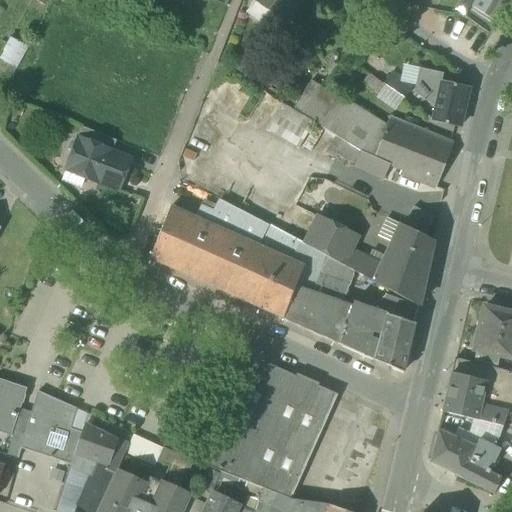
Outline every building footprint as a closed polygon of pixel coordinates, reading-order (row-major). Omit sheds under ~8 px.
[(254,0),(254,1),(283,22),(299,0),(254,0)] [(472,8),(497,23),(511,0),(470,0),(475,3),(472,8)] [(275,34),(283,22),(254,1),(246,13),(275,34)] [(0,55),(0,83),(6,86),(27,48),(10,39),(0,55)] [(408,85),(416,87),(419,69),(403,66),(400,80),(408,85)] [(443,75),(419,69),(416,87),(414,94),(434,108),(440,83),(441,83),(443,75)] [(384,85),(404,99),(407,93),(408,94),(412,88),(408,85),(400,80),(391,74),(382,86),(383,86),(384,85)] [(365,87),(376,96),(383,86),(382,86),(371,78),(365,87)] [(315,124),(323,130),(340,102),(310,83),(293,111),(315,124)] [(431,121),(460,128),(468,90),(441,83),(440,83),(434,108),(431,121)] [(394,112),(404,99),(384,85),(383,86),(376,96),(374,98),(394,112)] [(361,153),(374,159),(386,127),(341,99),(340,102),(323,130),(335,137),(358,152),(360,153),(361,153)] [(287,108),(287,107),(281,104),(265,130),(271,134),(287,108)] [(271,134),(298,150),(303,142),(315,124),(293,111),(287,107),(287,108),(271,134)] [(389,165),(401,169),(417,129),(389,118),(386,127),(374,159),(389,166),(389,165)] [(78,140),(103,149),(107,138),(82,128),(78,140)] [(453,144),(417,129),(401,169),(399,175),(435,189),(435,188),(453,144)] [(337,156),(354,167),(360,153),(361,153),(360,153),(358,152),(335,137),(325,153),(335,159),(337,156)] [(115,141),(107,138),(103,149),(111,152),(115,141)] [(97,183),(118,192),(130,160),(111,152),(103,149),(78,140),(77,142),(71,145),(68,151),(71,158),(67,166),(76,170),(79,176),(86,179),(92,176),(99,179),(97,183)] [(389,166),(374,159),(361,153),(360,153),(354,167),(383,180),(389,166)] [(66,171),(79,176),(76,170),(67,166),(66,171)] [(220,201),(214,213),(208,225),(258,247),(268,227),(220,201)] [(195,219),(208,225),(214,213),(200,207),(195,219)] [(280,319),(296,284),(303,268),(258,247),(208,225),(195,219),(170,208),(149,260),(280,319)] [(407,230),(425,239),(434,220),(416,211),(407,230)] [(304,246),(343,267),(351,250),(356,238),(317,218),(304,246)] [(376,237),(392,244),(400,226),(384,219),(376,237)] [(392,244),(382,266),(374,283),(373,284),(413,305),(417,307),(430,252),(432,243),(400,226),(392,244)] [(304,246),(268,227),(258,247),(303,268),(296,284),(328,295),(334,280),(335,280),(344,277),(348,269),(343,267),(304,246)] [(354,272),(374,283),(382,266),(351,250),(343,267),(348,269),(354,272)] [(345,301),(354,272),(348,269),(344,277),(335,280),(334,280),(328,295),(345,301)] [(280,319),(338,345),(353,303),(345,301),(328,295),(296,284),(280,319)] [(369,309),(414,324),(417,307),(413,305),(385,295),(369,309)] [(369,309),(353,303),(338,345),(402,373),(414,324),(369,309)] [(511,360),(511,314),(483,308),(473,351),(476,352),(504,358),(511,360)] [(473,364),(501,371),(504,358),(476,352),(473,364)] [(289,500),(290,500),(291,498),(289,498),(295,484),(297,485),(298,483),(296,483),(305,463),(307,463),(307,461),(306,461),(315,441),(316,441),(317,439),(316,439),(325,419),(326,419),(327,418),(325,417),(334,397),(336,398),(336,396),(337,396),(334,395),(317,388),(317,387),(315,386),(315,387),(311,389),(298,384),(297,379),(297,378),(296,377),(295,378),(277,370),(277,369),(276,369),(275,369),(259,362),(259,361),(256,360),(255,362),(257,363),(248,382),(247,381),(246,383),(247,384),(238,404),(237,403),(236,405),(237,406),(228,426),(227,425),(226,427),(228,428),(219,448),(217,447),(216,449),(218,450),(210,467),(209,466),(208,468),(263,489),(276,495),(289,500)] [(501,428),(502,428),(507,414),(507,413),(497,411),(498,404),(490,402),(494,387),(503,389),(507,372),(501,371),(473,364),(455,360),(442,413),(501,428)] [(507,413),(507,414),(510,415),(511,414),(511,373),(507,372),(503,389),(494,387),(490,402),(498,404),(497,411),(507,413)] [(296,375),(296,377),(297,378),(297,379),(298,384),(311,389),(315,387),(315,386),(317,387),(318,385),(296,375)] [(0,381),(0,431),(10,435),(19,409),(26,390),(0,381)] [(21,449),(24,449),(53,459),(59,461),(62,451),(47,446),(50,434),(55,436),(57,431),(68,434),(68,435),(70,430),(76,410),(38,392),(31,413),(21,449)] [(7,456),(18,460),(21,449),(31,413),(19,409),(10,435),(12,436),(7,456)] [(69,469),(91,476),(96,465),(106,470),(108,465),(118,468),(121,461),(125,452),(127,448),(84,426),(81,434),(74,454),(71,465),(69,469)] [(70,464),(71,465),(74,454),(81,434),(70,430),(68,435),(68,434),(62,451),(59,461),(70,464)] [(431,464),(494,496),(494,494),(501,479),(488,474),(498,454),(499,452),(493,450),(478,442),(475,448),(438,432),(431,464)] [(131,437),(127,448),(125,452),(155,466),(156,463),(161,451),(131,437)] [(169,468),(162,484),(179,492),(193,462),(163,449),(161,451),(156,463),(169,468)] [(75,511),(97,511),(102,503),(113,479),(115,474),(118,468),(108,465),(106,470),(96,465),(91,476),(75,511)] [(170,511),(179,492),(162,484),(149,478),(146,486),(129,478),(126,485),(113,479),(102,503),(97,511),(170,511)] [(254,511),(268,511),(276,495),(263,489),(258,502),(254,511)] [(183,511),(190,497),(179,492),(170,511),(183,511)] [(283,511),(289,500),(276,495),(268,511),(283,511)] [(236,511),(239,508),(212,498),(204,511),(236,511)] [(323,511),(325,506),(328,507),(328,506),(327,506),(290,500),(289,500),(283,511),(323,511)]
